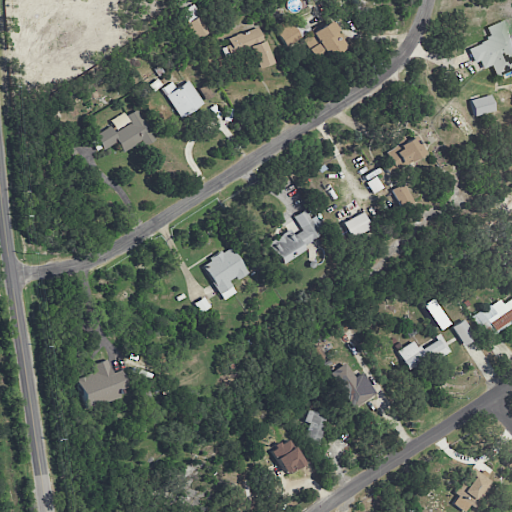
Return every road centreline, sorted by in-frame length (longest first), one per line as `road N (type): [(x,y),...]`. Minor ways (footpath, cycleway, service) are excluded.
road 1 (residential): [(428,0),(405,52),(346,98),(109,252),(11,276)]
road 2 (tertiary): [(0,169),(47,511)]
road 3 (residential): [(318,511),(511,384)]
